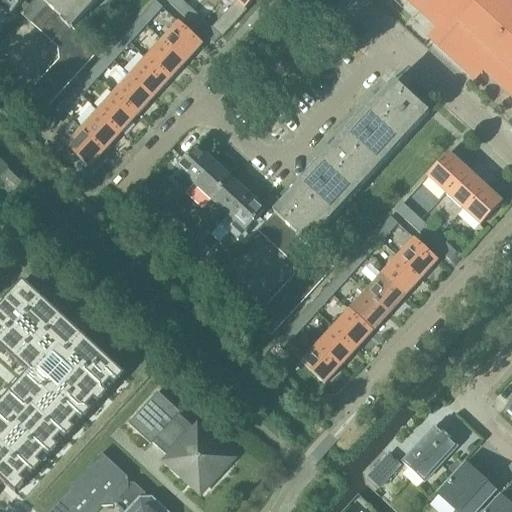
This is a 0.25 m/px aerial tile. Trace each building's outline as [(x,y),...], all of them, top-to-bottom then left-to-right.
[(0,0),(0,7),(10,17),(25,0),(0,0)] [(47,6),(40,0),(36,0),(22,15),(31,23),(47,6)] [(40,0),(47,6),(56,14),(64,22),(73,30),(100,0),(40,0)] [(165,0),(179,12),(186,5),(180,0),(165,0)] [(196,28),(215,45),(222,37),(221,36),(254,0),(232,0),(237,4),(213,30),(203,20),(196,28)] [(511,0),(423,0),(441,16),(435,23),(440,29),(432,38),(475,77),(483,68),(511,93),(511,0)] [(139,21),(146,28),(163,10),(156,4),(139,21)] [(186,5),(179,12),(196,28),(203,20),(186,5)] [(56,14),(47,6),(31,23),(40,31),(56,14)] [(64,22),(56,14),(40,31),(49,39),(64,22)] [(123,39),(130,45),(146,28),(139,21),(123,39)] [(73,30),(64,22),(49,39),(57,48),(73,30)] [(202,46),(178,24),(162,42),(185,64),(202,46)] [(98,53),(73,30),(57,48),(59,60),(77,76),(98,53)] [(107,56),(114,63),(130,45),(123,39),(107,56)] [(185,64),(162,42),(146,60),(169,81),(185,64)] [(91,73),(98,80),(114,63),(107,56),(91,73)] [(77,76),(59,60),(51,68),(69,84),(77,76)] [(169,81),(146,60),(130,77),(153,99),(169,81)] [(69,84),(51,68),(43,77),(61,93),(69,84)] [(75,91),(82,97),(98,80),(91,73),(75,91)] [(61,93),(43,77),(35,86),(52,102),(61,93)] [(153,99),(130,77),(114,95),(137,116),(153,99)] [(395,84),(274,214),(283,222),(292,230),(300,238),(309,246),(429,116),(395,84)] [(52,102),(35,86),(27,95),(44,111),(52,102)] [(75,91),(61,105),(58,108),(65,115),(82,97),(75,91)] [(44,111),(27,95),(19,104),(36,120),(44,111)] [(137,116),(114,95),(98,112),(121,134),(137,116)] [(65,115),(58,108),(42,126),(49,132),(65,115)] [(121,134),(98,112),(82,130),(105,151),(121,134)] [(105,151),(82,130),(65,147),(89,169),(105,151)] [(194,186),(214,164),(197,148),(177,170),(194,186)] [(450,154),(428,178),(446,194),(468,171),(450,154)] [(214,164),(194,186),(211,202),(231,180),(214,164)] [(468,171),(446,194),(463,211),(485,187),(468,171)] [(228,218),(249,196),(231,180),(211,202),(228,218)] [(485,187),(463,211),(481,227),(503,203),(485,187)] [(249,196),(228,218),(221,225),(245,247),(258,233),(258,232),(264,226),(257,220),(265,211),(249,196)] [(169,213),(177,205),(170,198),(162,207),(169,213)] [(416,230),(424,223),(404,204),(397,212),(416,230)] [(177,205),(169,213),(177,220),(185,212),(177,205)] [(283,222),(274,214),(264,226),(258,232),(267,240),(283,222)] [(374,236),(382,243),(398,225),(390,218),(374,236)] [(292,230),(283,222),(267,240),(275,248),(292,230)] [(424,223),(416,230),(436,248),(443,240),(424,223)] [(203,245),(211,236),(203,229),(195,237),(203,245)] [(300,238),(292,230),(275,248),(284,256),(300,238)] [(211,236),(203,245),(211,252),(219,243),(211,236)] [(357,254),(365,261),(382,243),(374,236),(357,254)] [(309,246),(300,238),(284,256),(292,264),(309,246)] [(438,262),(414,240),(397,258),(421,280),(438,262)] [(463,259),(457,253),(443,240),(436,248),(455,266),(463,259)] [(333,268),(309,246),(292,264),(294,276),(311,292),(333,268)] [(341,271),(349,278),(365,261),(357,254),(341,271)] [(421,280),(397,258),(381,276),(405,298),(421,280)] [(325,289),(333,296),(349,278),(341,271),(325,289)] [(311,292),(294,276),(286,285),(303,301),(311,292)] [(405,298),(381,276),(365,294),(389,315),(405,298)] [(0,345),(29,372),(0,403),(0,478),(16,494),(126,375),(25,281),(0,307),(0,345)] [(303,301),(286,285),(278,294),(295,310),(303,301)] [(309,306),(317,314),(333,296),(325,289),(309,306)] [(295,310),(278,294),(269,303),(287,319),(295,310)] [(389,315),(365,294),(349,311),(373,333),(389,315)] [(287,319),(269,303),(261,311),(279,328),(287,319)] [(293,324),(301,331),(317,314),(309,306),(293,324)] [(279,328),(261,311),(253,320),(271,337),(279,328)] [(373,333),(349,311),(333,329),(357,350),(373,333)] [(301,331),(293,324),(277,342),(285,349),(301,331)] [(357,350),(333,329),(317,346),(341,368),(357,350)] [(341,368),(317,346),(300,364),(324,386),(341,368)] [(158,394),(128,426),(151,446),(152,444),(168,459),(165,462),(200,494),(209,485),(211,487),(225,471),(223,469),(232,460),(198,428),(195,431),(179,416),(180,415),(158,394)] [(423,483),(457,447),(435,427),(401,463),(423,483)] [(123,511),(164,511),(152,500),(146,500),(145,495),(134,484),(128,484),(127,479),(101,454),(47,511),(97,511),(101,508),(112,507),(115,504),(123,511)] [(388,456),(368,478),(379,489),(400,467),(388,456)] [(484,483),(487,481),(488,480),(488,479),(488,478),(489,477),(489,476),(488,474),(488,473),(487,472),(486,470),(485,470),(483,469),(480,469),(479,469),(472,472),(465,465),(437,495),(455,511),(454,511),(476,511),(495,493),(484,483)] [(511,511),(511,502),(507,504),(500,498),(486,511),(511,511)]
